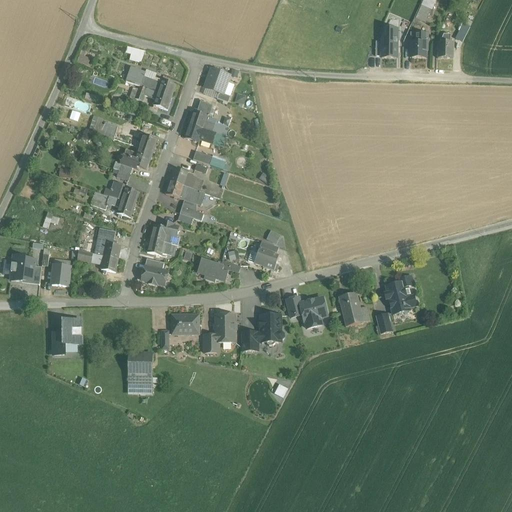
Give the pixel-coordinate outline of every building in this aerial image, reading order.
[(431,10),(422,6),(416,19),(415,19),(412,26),(414,27),(417,20),(425,24),(431,10)] [(470,28),(461,23),(458,29),(461,31),(456,40),(462,43),(470,28)] [(395,34),(387,34),(387,41),(382,41),(382,57),(382,59),(396,59),(397,42),(395,42),(395,34)] [(428,34),(416,34),(416,43),(410,43),(410,59),(426,60),(426,44),(428,44),(428,34)] [(454,44),(438,43),(438,60),(453,60),(454,44)] [(127,47),(125,54),(132,56),(131,61),(142,64),(145,51),(127,47)] [(145,74),(131,69),(127,83),(140,87),(143,78),(145,74)] [(229,77),(212,71),(206,90),(219,94),(223,96),(223,95),(229,77)] [(176,86),(162,81),(161,84),(143,78),(140,87),(147,90),(172,99),(176,86)] [(139,90),(133,88),(130,98),(142,102),(144,97),(147,90),(140,88),(139,90)] [(172,99),(147,90),(144,97),(156,100),(154,107),(167,111),(172,99)] [(223,96),(219,94),(217,100),(228,104),(230,98),(223,95),(223,96)] [(244,105),(246,96),(238,94),(236,103),(244,105)] [(197,114),(194,113),(189,125),(205,131),(212,134),(214,129),(206,125),(209,116),(210,116),(213,107),(201,103),(197,114)] [(101,136),(106,123),(103,123),(104,120),(95,117),(92,124),(96,125),(95,128),(99,130),(97,135),(101,136)] [(118,128),(106,123),(101,136),(114,140),(118,128)] [(189,125),(185,139),(199,144),(201,140),(212,144),(216,134),(212,134),(205,131),(189,125)] [(157,141),(144,136),(142,140),(139,149),(153,154),(157,141)] [(153,154),(139,149),(135,162),(149,166),(153,154)] [(213,158),(196,153),(193,161),(210,166),(213,158)] [(225,162),(213,158),(210,166),(223,171),(225,162)] [(133,169),(121,165),(119,172),(131,175),(133,169)] [(208,170),(197,165),(195,171),(206,175),(208,170)] [(193,176),(175,170),(170,183),(192,190),(196,181),(191,179),(193,176)] [(131,175),(119,172),(117,178),(128,182),(131,175)] [(127,187),(116,183),(113,191),(110,198),(135,207),(139,194),(126,189),(127,187)] [(192,190),(170,183),(166,196),(185,202),(197,206),(202,194),(192,190)] [(113,191),(107,189),(104,196),(110,198),(113,191)] [(104,196),(95,193),(91,206),(106,211),(108,205),(107,205),(110,198),(104,196)] [(110,198),(107,205),(108,205),(119,209),(117,215),(131,219),(135,207),(110,198)] [(185,202),(182,208),(197,213),(197,206),(185,202)] [(180,215),(193,220),(202,223),(204,215),(197,213),(182,208),(180,215)] [(58,224),(59,218),(47,215),(44,228),(49,229),(51,223),(58,224)] [(193,220),(180,215),(178,222),(191,226),(193,220)] [(167,230),(154,227),(150,240),(169,245),(171,246),(174,237),(176,238),(178,229),(172,227),(173,225),(168,224),(167,230)] [(115,234),(101,231),(96,256),(118,261),(121,247),(113,246),(115,234)] [(277,244),(281,235),(271,231),(267,240),(277,244)] [(169,245),(150,240),(147,254),(162,257),(163,255),(166,255),(169,245)] [(279,249),(262,243),(260,249),(261,249),(276,254),(277,255),(279,249)] [(171,246),(169,245),(166,255),(174,257),(176,247),(171,246)] [(276,254),(261,249),(261,251),(260,251),(255,265),(264,268),(263,269),(277,273),(279,266),(277,265),(279,257),(275,256),(276,254)] [(239,259),(238,251),(229,252),(230,260),(239,259)] [(93,255),(79,252),(78,260),(91,263),(93,255)] [(96,256),(93,255),(91,263),(93,263),(94,263),(103,265),(101,271),(116,274),(118,261),(96,256)] [(37,261),(25,260),(25,258),(14,257),(13,265),(12,265),(11,273),(12,274),(11,282),(22,283),(23,282),(32,283),(34,267),(36,268),(37,261)] [(165,264),(147,260),(145,268),(163,272),(165,264)] [(222,268),(202,262),(198,274),(206,277),(205,279),(215,283),(216,280),(226,283),(228,275),(226,274),(228,270),(222,268)] [(240,268),(223,262),(222,268),(228,270),(238,274),(240,268)] [(51,287),(71,288),(71,266),(51,266),(51,287)] [(163,272),(145,268),(142,281),(149,283),(148,285),(157,287),(157,285),(165,287),(168,273),(163,272)] [(401,283),(386,287),(388,295),(389,298),(386,299),(386,300),(387,304),(390,304),(391,309),(393,316),(411,312),(410,308),(416,307),(414,297),(411,298),(409,287),(413,286),(411,277),(401,280),(401,283)] [(39,284),(26,284),(26,295),(39,296),(39,284)] [(357,294),(339,299),(346,328),(364,324),(360,309),(357,294)] [(329,319),(325,297),(301,301),(301,297),(286,299),(289,320),(302,318),(304,331),(323,327),(322,320),(329,319)] [(366,308),(360,309),(364,324),(370,322),(366,308)] [(388,315),(376,318),(380,336),(393,332),(388,315)] [(234,325),(234,316),(216,317),(217,337),(217,345),(235,344),(235,333),(237,331),(237,327),(235,325),(234,325)] [(199,317),(173,317),(173,336),(199,335),(199,317)] [(281,334),(280,317),(262,317),(262,323),(260,323),(260,330),(262,330),(262,335),(258,335),(258,343),(262,343),(262,344),(267,344),(267,345),(269,347),(273,347),(276,345),(275,344),(281,344),(281,342),(282,342),(284,339),(284,337),(282,334),(281,334)] [(82,346),(81,322),(64,322),(64,346),(82,346)] [(258,334),(243,334),(243,352),(258,352),(258,343),(258,335),(258,334)] [(217,345),(217,337),(205,337),(205,355),(217,355),(217,345)] [(66,353),(66,356),(83,357),(83,346),(78,346),(78,353),(66,353)] [(153,355),(129,355),(128,385),(153,386),(153,355)] [(284,399),(288,390),(279,385),(275,395),(284,399)]
